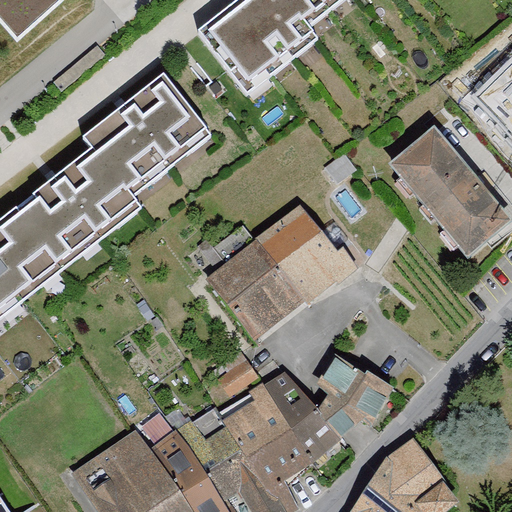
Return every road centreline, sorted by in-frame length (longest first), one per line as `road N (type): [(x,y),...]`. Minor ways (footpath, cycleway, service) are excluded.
road 1 (residential): [(331,511),(511,316)]
road 2 (residential): [(132,0),(0,108)]
